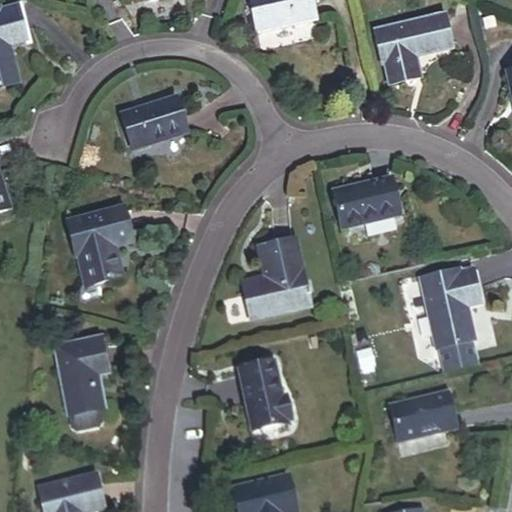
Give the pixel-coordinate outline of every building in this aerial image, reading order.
[(253,0),(260,31),(316,20),(311,0),(253,0)] [(27,45),(34,43),(26,9),(19,11),(27,45)] [(0,89),(19,84),(11,49),(27,45),(19,11),(3,15),(2,11),(0,11),(0,89)] [(420,59),(456,50),(448,17),(380,33),(388,66),(391,65),(395,83),(424,77),(420,59)] [(134,152),(190,135),(179,101),(123,118),(134,152)] [(0,213),(10,210),(0,180),(0,213)] [(345,229),(402,215),(394,180),(337,194),(345,229)] [(115,249),(133,245),(126,212),(70,225),(78,259),(81,258),(88,289),(122,281),(115,249)] [(253,320),(312,308),(299,241),(261,249),(267,279),(246,283),(253,320)] [(477,341),(470,309),(482,306),(475,273),(462,276),(462,273),(424,282),(438,349),(441,348),(446,372),(478,365),(473,342),(477,341)] [(108,375),(114,374),(107,339),(101,340),(108,375)] [(102,424),(99,410),(103,410),(96,377),(108,375),(101,340),(57,349),(70,416),(71,416),(74,429),(78,432),(99,428),(102,424)] [(288,421),(293,420),(288,399),(284,399),(274,365),(242,374),(255,433),(289,425),(288,421)] [(400,439),(456,426),(448,394),(393,408),(400,439)] [(101,511),(106,511),(97,477),(42,490),(47,511),(101,511)] [(297,511),(290,478),(237,489),(241,511),(297,511)]
